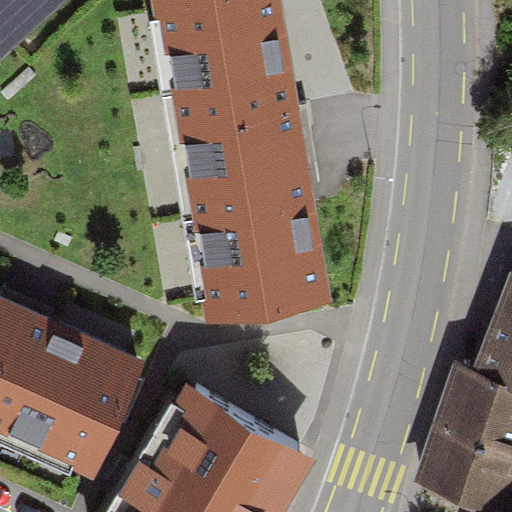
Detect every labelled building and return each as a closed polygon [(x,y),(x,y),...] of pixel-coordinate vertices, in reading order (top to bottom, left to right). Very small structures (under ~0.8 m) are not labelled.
[(0,0),(0,62),(71,0),(0,0)] [(282,0),(155,0),(157,9),(147,11),(196,283),(207,285),(211,306),(330,287),(301,112),(282,0)] [(511,268),(473,368),(454,361),(416,476),(427,481),(420,497),(448,511),(473,511),(476,507),(486,511),(508,511),(511,503),(511,268)] [(44,307),(0,287),(0,428),(69,459),(72,453),(90,461),(140,348),(44,307)] [(291,511),(325,455),(191,377),(114,511),(291,511)]
